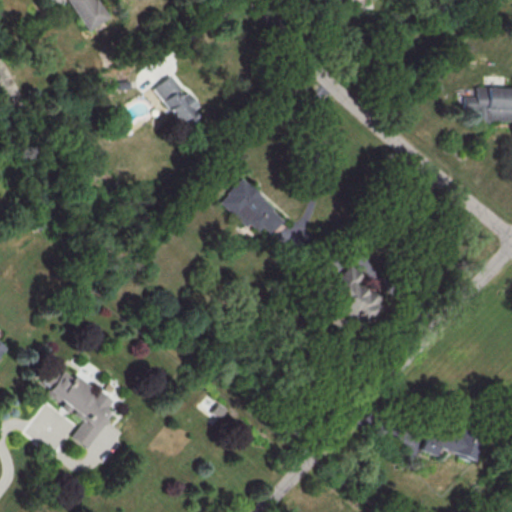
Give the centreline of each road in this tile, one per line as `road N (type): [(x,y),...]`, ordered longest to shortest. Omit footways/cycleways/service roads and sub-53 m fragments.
road 1 (residential): [(256,511),(511,245)]
road 2 (residential): [(511,235),(334,87),(255,0)]
